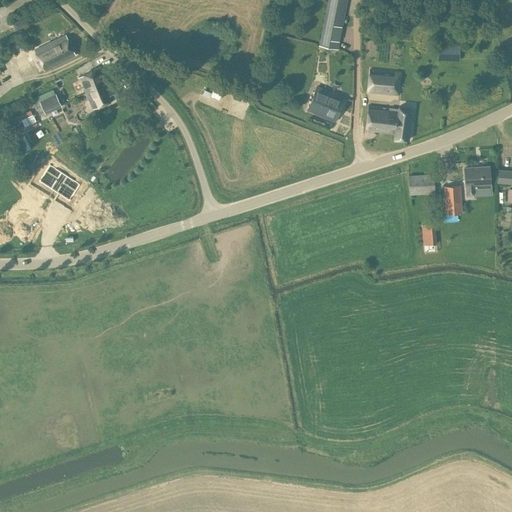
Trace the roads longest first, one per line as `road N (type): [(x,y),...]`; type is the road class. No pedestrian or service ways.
road 1 (unclassified): [(214,215),(172,112),(57,0)]
road 2 (tertiary): [(0,264),(86,256),(214,215)]
road 3 (unclassified): [(362,168),(355,130),(358,0)]
road 4 (tertiary): [(214,215),(362,168)]
road 5 (tertiary): [(362,168),(495,116)]
